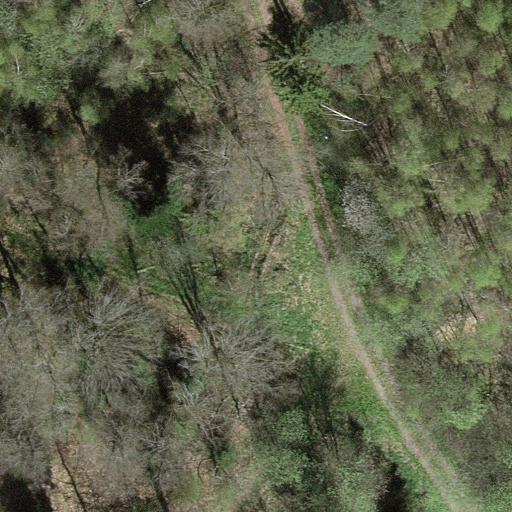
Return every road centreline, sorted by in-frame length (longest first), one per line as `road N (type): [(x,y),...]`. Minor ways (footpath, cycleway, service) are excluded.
road 1 (track): [(465,511),(366,347),(252,0)]
road 2 (track): [(366,347),(230,511)]
